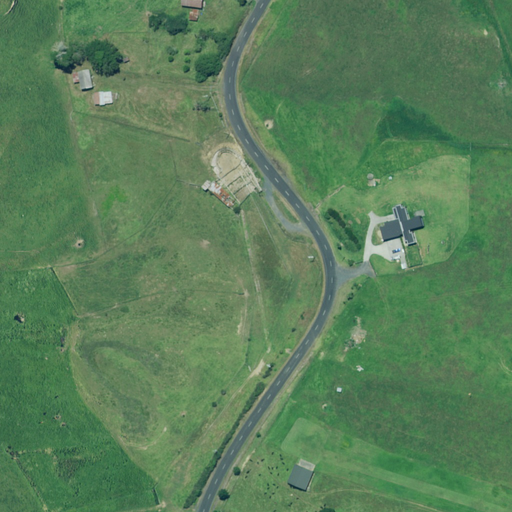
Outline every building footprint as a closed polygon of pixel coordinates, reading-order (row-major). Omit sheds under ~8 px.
[(201,10),(192,9),(191,19),(199,20),(201,10)] [(76,83),(83,82),(84,89),(95,87),(92,70),(88,71),(75,73),(76,83)] [(114,104),(113,92),(96,93),(97,105),(114,104)] [(240,172),(236,168),(227,179),(232,183),(240,172)] [(211,189),(226,203),(233,209),(237,205),(230,198),(232,196),(216,181),(214,183),(210,180),(205,187),(209,190),(211,189)] [(405,235),(407,242),(408,241),(409,244),(417,242),(414,230),(427,227),(424,216),(412,219),(408,207),(404,208),(403,204),(398,206),(398,207),(394,208),(397,220),(387,223),(388,226),(383,227),(386,240),(405,235)] [(350,350),(333,340),(321,360),(330,366),(334,358),(342,363),(350,350)] [(316,472),(297,464),(290,482),(308,490),(316,472)]
